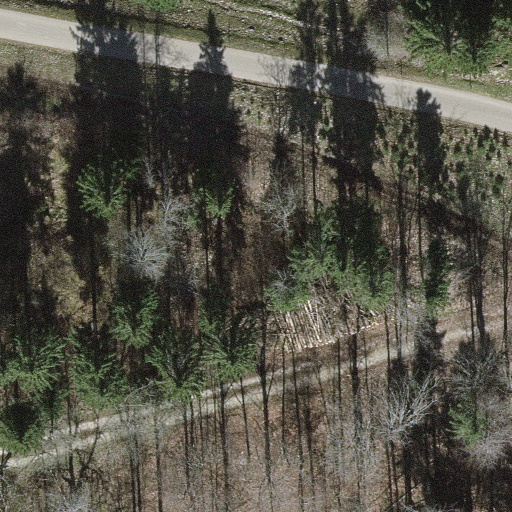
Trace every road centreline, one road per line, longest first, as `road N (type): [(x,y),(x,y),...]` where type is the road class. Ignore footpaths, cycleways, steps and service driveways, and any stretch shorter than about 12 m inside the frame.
road 1 (track): [(0,470),(511,301)]
road 2 (unclassified): [(511,131),(442,107),(0,28)]
